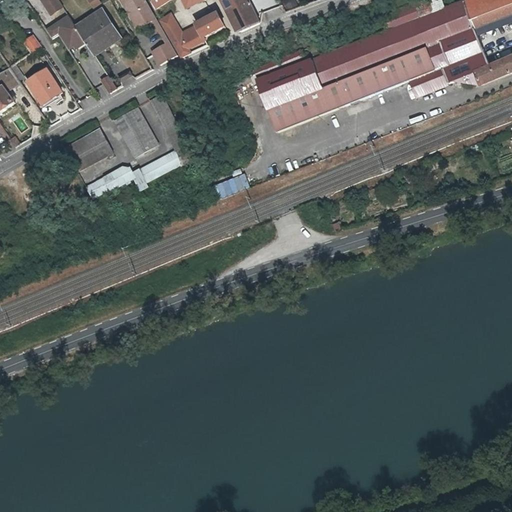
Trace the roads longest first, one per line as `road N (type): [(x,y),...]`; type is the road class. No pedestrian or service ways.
road 1 (unclassified): [(0,371),(195,293),(511,192)]
road 2 (residential): [(511,81),(220,192)]
road 3 (residential): [(0,168),(156,78),(237,42)]
